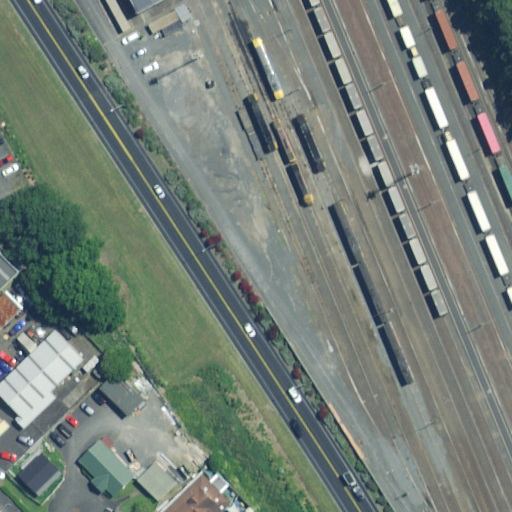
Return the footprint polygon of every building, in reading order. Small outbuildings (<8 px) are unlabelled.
[(183,0),(141,0),(155,23),(186,5),(183,0)] [(0,294),(21,275),(0,251),(0,294)] [(0,326),(22,307),(7,291),(0,297),(0,326)] [(88,361),(57,327),(0,380),(0,396),(24,422),(88,361)] [(142,399),(114,369),(97,385),(125,414),(142,399)] [(135,478),(101,441),(79,461),(95,479),(91,482),(103,494),(107,491),(113,498),(135,478)] [(64,476),(42,453),(19,475),(40,498),(64,476)] [(179,481),(158,460),(141,477),(162,498),(179,481)] [(224,511),(198,484),(168,511),(224,511)]
